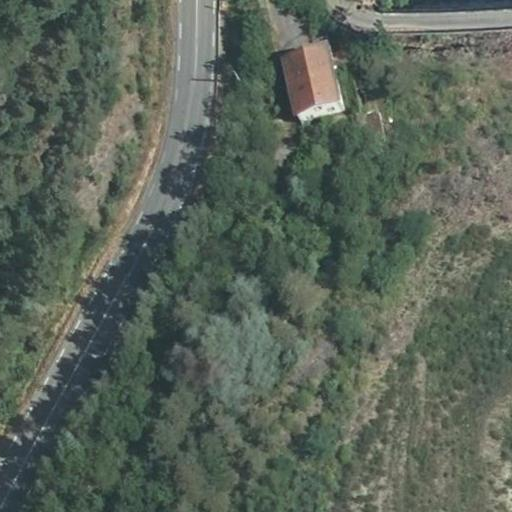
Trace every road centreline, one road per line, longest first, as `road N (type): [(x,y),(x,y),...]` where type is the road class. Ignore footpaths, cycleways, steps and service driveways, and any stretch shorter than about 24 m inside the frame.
road 1 (primary): [(3,511),(169,198),(196,111),(201,0)]
road 2 (track): [(340,0),(354,21),(511,17)]
